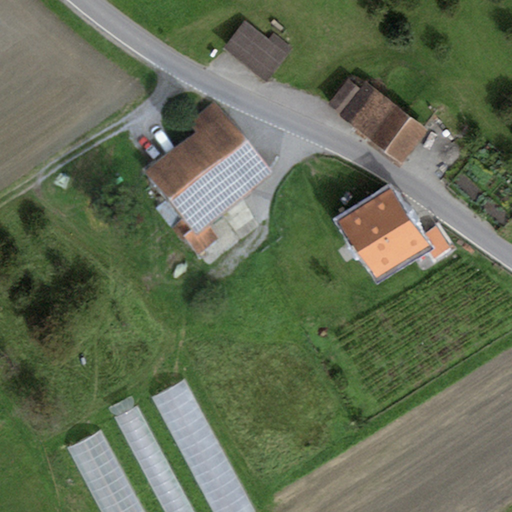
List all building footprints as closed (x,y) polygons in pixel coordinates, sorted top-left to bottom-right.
[(248,24),(227,48),(270,85),(298,54),(278,36),(271,44),(248,24)] [(353,83),(332,109),(403,166),(430,133),(371,85),(365,92),(353,83)] [(274,179),(215,111),(192,132),(200,141),(148,187),(182,225),(172,233),(197,261),(218,242),(211,234),(274,179)] [(392,192),(342,224),(375,277),(426,245),(392,192)] [(252,511),(189,379),(155,396),(210,511),(252,511)] [(165,511),(193,511),(141,405),(118,417),(165,511)] [(72,445),(102,511),(143,511),(107,430),(72,445)]
